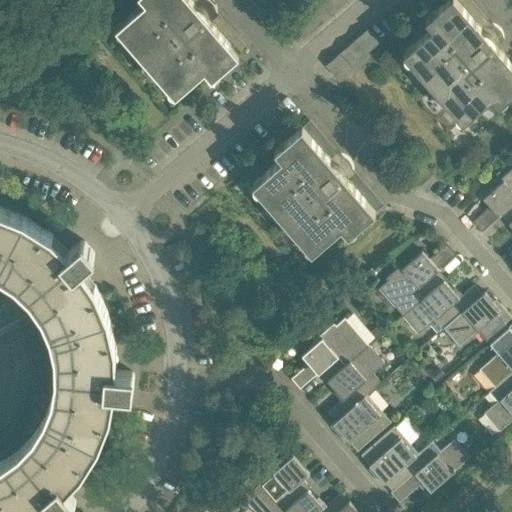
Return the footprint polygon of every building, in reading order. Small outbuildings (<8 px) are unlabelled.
[(213,76),(227,64),(246,48),(205,0),(138,0),(142,4),(118,25),(177,94),(206,68),(213,76)] [(496,107),(511,92),(511,48),(469,0),(448,0),(423,22),(430,30),(405,52),(464,120),(489,99),(496,107)] [(350,234),(383,205),(310,120),(272,153),(279,161),(254,183),(313,251),(343,225),(350,234)] [(511,167),(505,173),(507,176),(483,196),(499,215),(511,204),(511,167)] [(511,204),(499,215),(508,224),(510,223),(511,225),(511,204)] [(0,265),(25,217),(0,206),(0,265)] [(30,296),(31,298),(40,310),(43,314),(52,334),(109,315),(108,311),(98,289),(96,284),(93,281),(82,266),(96,254),(83,238),(68,251),(59,242),(56,237),(53,234),(52,234),(47,230),(25,217),(0,265),(0,271),(15,281),(19,285),(30,296)] [(419,286),(439,268),(423,249),(399,270),(397,268),(386,277),(388,279),(380,287),(403,314),(426,294),(419,286)] [(370,268),(363,275),(369,282),(377,276),(370,268)] [(457,293),(445,279),(447,277),(439,268),(419,286),(426,294),(403,314),(419,332),(431,322),(439,332),(445,327),(464,310),(455,301),(463,294),(459,290),(457,293)] [(483,292),(475,283),(463,294),(455,301),(464,310),(445,327),(460,345),(479,328),(487,338),(511,316),(511,314),(501,303),(499,305),(486,290),(483,292)] [(115,390),(129,391),(130,391),(131,390),(132,390),(133,389),(133,388),(133,387),(134,375),(134,374),(134,373),(133,372),(132,372),(131,371),(116,370),(116,346),(109,315),(52,334),(56,354),(56,375),(54,391),(53,397),(45,416),(99,443),(111,413),(112,407),(115,390)] [(369,344),(346,316),(337,324),(335,322),(325,331),(327,333),(303,354),(319,373),(338,356),(346,364),(369,344)] [(511,323),(491,342),(499,351),(480,368),(495,385),(511,371),(511,323)] [(386,329),(382,324),(372,333),(376,338),(386,329)] [(374,372),(385,362),(369,344),(346,364),(338,356),(319,373),(327,382),(329,380),(341,394),(338,396),(341,400),(348,394),(357,404),(368,394),(382,382),(374,372)] [(240,362),(241,361),(248,355),(241,348),(233,354),(240,362)] [(436,380),(444,374),(439,369),(432,375),(436,380)] [(511,371),(495,385),(490,390),(498,400),(485,412),(501,430),(511,420),(511,371)] [(422,388),(428,383),(423,377),(417,382),(422,388)] [(443,392),(449,398),(454,393),(449,387),(443,392)] [(392,421),(368,394),(357,404),(348,394),(341,400),(329,411),(337,420),(332,424),(342,436),(345,434),(359,450),(392,421)] [(50,501),(59,511),(60,511),(64,511),(74,504),(75,503),(75,502),(76,501),(75,500),(75,498),(66,487),(77,476),(82,471),(99,443),(45,416),(34,434),(19,449),(2,462),(0,462),(0,511),(33,511),(36,510),(50,501)] [(394,490),(415,472),(407,462),(419,452),(396,425),(362,454),(376,470),(373,472),(384,484),(387,482),(394,490)] [(471,456),(455,438),(441,450),(433,440),(419,452),(407,462),(415,472),(394,490),(392,492),(401,502),(420,485),(428,485),(432,490),(471,456)] [(311,473),(294,454),(274,471),(266,462),(236,488),(257,511),(283,511),(292,504),(285,496),(304,478),(311,473)] [(321,503),(310,489),(312,488),(304,478),(285,496),(292,504),(283,511),(319,511),(327,504),(324,501),(321,503)] [(348,502),(340,493),(327,504),(319,511),(360,511),(350,500),(348,502)]
